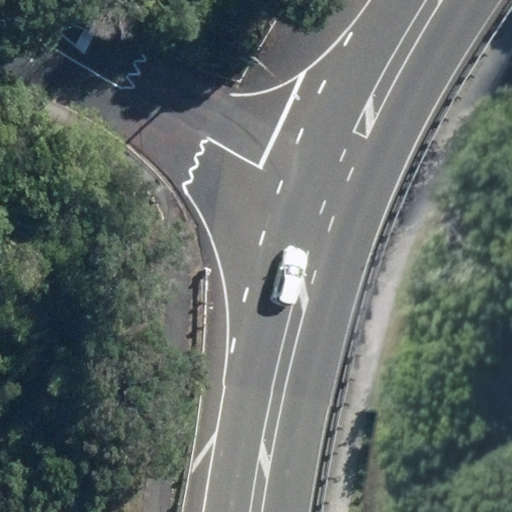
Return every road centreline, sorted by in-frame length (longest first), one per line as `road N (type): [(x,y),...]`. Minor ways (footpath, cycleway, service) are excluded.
road 1 (residential): [(336,187),(83,72),(0,17)]
road 2 (primary): [(336,187),(264,433),(255,511)]
road 3 (primary): [(434,0),(336,187)]
